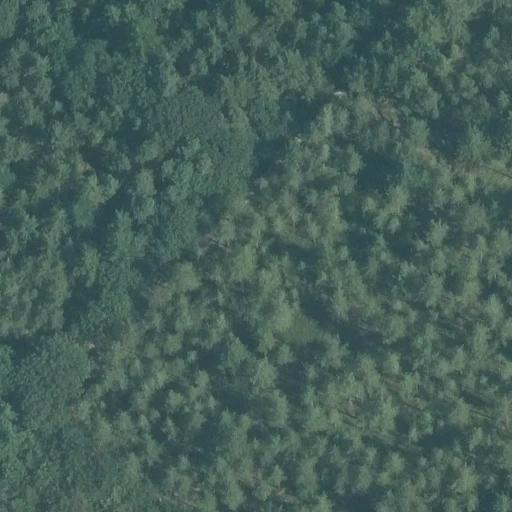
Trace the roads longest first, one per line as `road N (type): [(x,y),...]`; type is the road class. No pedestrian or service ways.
road 1 (track): [(0,448),(46,412),(343,93)]
road 2 (track): [(0,33),(255,186)]
road 3 (track): [(0,412),(185,511)]
road 4 (track): [(343,93),(511,166)]
road 5 (track): [(343,93),(426,0)]
